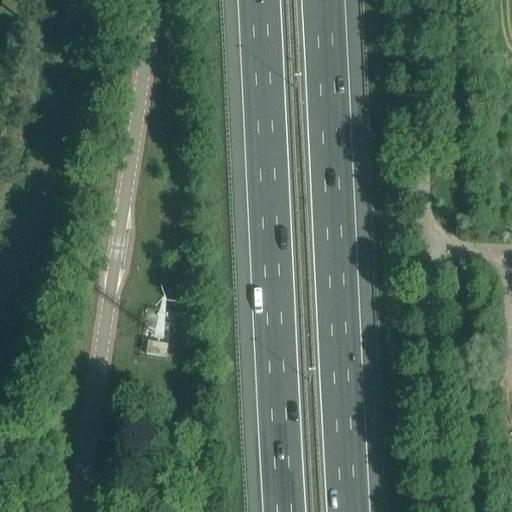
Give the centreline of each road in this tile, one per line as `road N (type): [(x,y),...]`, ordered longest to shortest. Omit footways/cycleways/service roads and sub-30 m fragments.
road 1 (tertiary): [(79,511),(151,0)]
road 2 (motorway): [(259,0),(287,511)]
road 3 (motorway): [(346,511),(321,0)]
road 4 (unclassified): [(443,511),(429,244)]
road 5 (unclassified): [(429,244),(415,0)]
